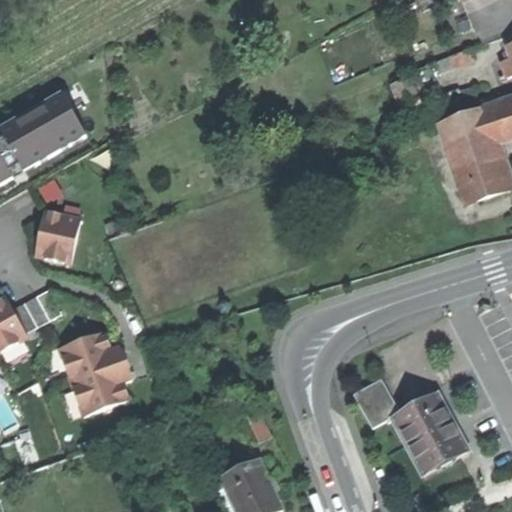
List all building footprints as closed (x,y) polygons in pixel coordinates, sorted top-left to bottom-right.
[(410,133),(428,127),(410,80),(392,87),(410,133)] [(474,91),(461,96),(467,116),(481,111),(474,91)] [(441,98),(449,122),(467,116),(461,96),(459,92),(441,98)] [(0,129),(0,187),(90,137),(65,93),(0,129)] [(511,99),(481,111),(467,116),(449,122),(441,125),(468,205),(510,191),(491,136),(511,134),(511,99)] [(48,214),(47,222),(64,226),(66,218),(48,214)] [(39,259),(74,266),(83,221),(66,218),(64,226),(47,222),(39,259)] [(15,313),(28,337),(65,317),(53,295),(52,293),(15,313)] [(9,300),(0,305),(0,313),(12,307),(9,300)] [(28,337),(15,313),(12,307),(0,313),(0,357),(30,341),(28,337)] [(63,353),(75,386),(131,365),(123,350),(115,352),(108,336),(63,353)] [(87,419),(132,403),(126,386),(134,383),(131,365),(75,386),(87,419)] [(425,476),(470,452),(452,419),(438,393),(401,413),(383,380),(354,395),(357,402),(373,428),(393,417),(425,476)] [(261,443),(274,437),(262,411),(249,417),(261,443)] [(228,494),(236,511),(283,511),(284,511),(275,493),(281,490),(276,479),(270,481),(261,462),(222,480),(228,494)] [(326,511),(318,493),(311,496),(317,511),(326,511)] [(219,511),(236,511),(228,494),(214,500),(219,511)]
